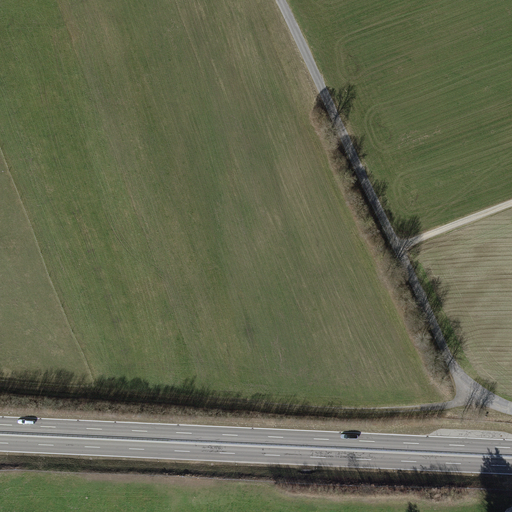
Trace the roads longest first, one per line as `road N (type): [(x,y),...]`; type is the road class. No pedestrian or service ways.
road 1 (trunk): [(511,448),(0,424)]
road 2 (trunk): [(0,443),(511,466)]
road 3 (track): [(476,391),(453,404),(342,410),(0,383)]
road 4 (unclassified): [(511,408),(476,391),(452,366),(281,0)]
road 5 (track): [(511,203),(398,247)]
